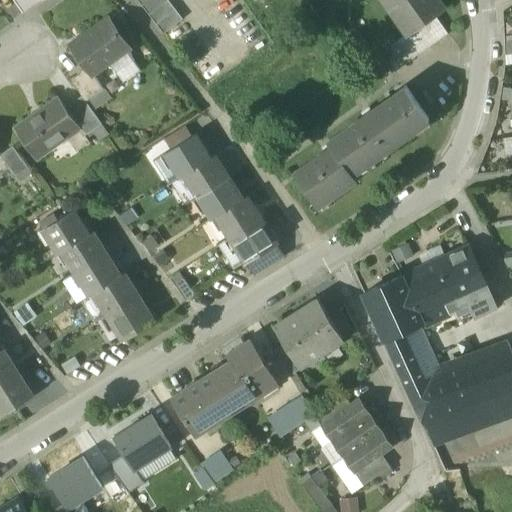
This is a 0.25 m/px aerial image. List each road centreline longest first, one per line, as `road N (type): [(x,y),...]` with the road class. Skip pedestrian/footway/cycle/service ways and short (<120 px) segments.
road 1 (residential): [(0,461),(328,258)]
road 2 (residential): [(377,511),(407,483),(419,445),(328,258)]
road 3 (residential): [(427,187),(469,134),(491,56),(484,5)]
road 4 (residential): [(328,258),(427,187)]
